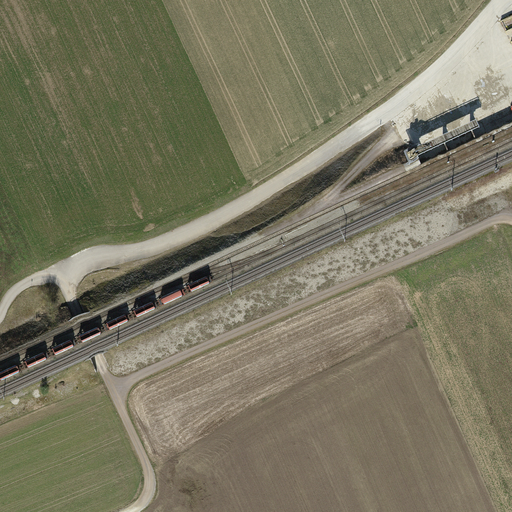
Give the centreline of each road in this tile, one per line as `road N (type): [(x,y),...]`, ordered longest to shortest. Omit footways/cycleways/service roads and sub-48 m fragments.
road 1 (track): [(500,0),(431,78),(256,199),(186,235),(60,269)]
road 2 (track): [(132,435),(158,429),(299,346),(433,281),(474,273),(511,278)]
road 3 (track): [(117,511),(142,501),(149,475),(60,269)]
